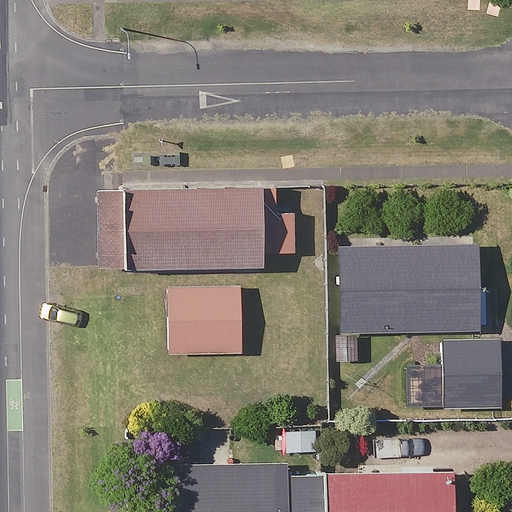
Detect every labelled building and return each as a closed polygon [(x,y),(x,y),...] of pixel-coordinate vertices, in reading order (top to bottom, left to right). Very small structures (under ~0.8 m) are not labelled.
[(260,214),(259,195),(99,198),(101,273),(258,270),(258,256),(294,255),(293,214),(260,214)] [(436,336),(479,337),(482,254),(338,249),(335,333),(436,336)] [(242,353),(240,282),(169,284),(171,355),(242,353)] [(511,337),(479,337),(436,336),(436,368),(407,367),(406,413),(511,415),(511,337)] [(321,511),(322,473),(238,472),(238,446),(195,445),(195,472),(175,472),(175,511),(321,511)] [(322,473),(321,511),(458,511),(459,474),(322,473)]
